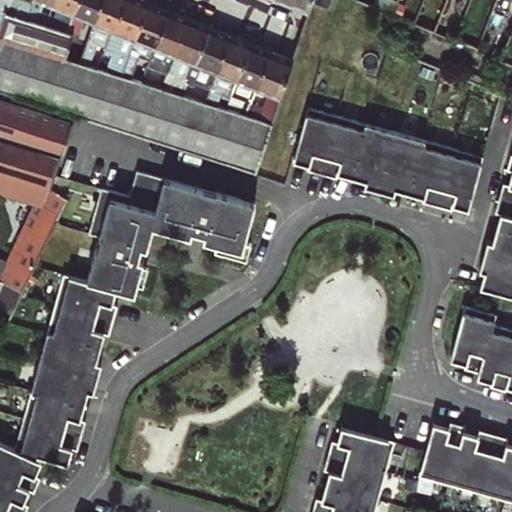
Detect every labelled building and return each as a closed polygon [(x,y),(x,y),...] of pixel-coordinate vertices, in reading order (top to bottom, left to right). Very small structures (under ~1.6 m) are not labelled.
[(29,0),(0,0),(0,8),(7,11),(24,16),(29,0)] [(41,1),(51,5),(53,0),(29,0),(24,16),(45,23),(49,12),(38,8),(41,1)] [(62,10),(71,13),(76,0),(53,0),(51,5),(49,11),(49,12),(45,23),(56,27),(60,15),(62,10)] [(78,16),(91,22),(100,0),(76,0),(71,13),(68,21),(65,29),(73,32),(78,16)] [(110,29),(112,30),(123,0),(100,0),(91,22),(75,61),(84,64),(92,45),(103,49),(110,29)] [(121,34),(132,38),(147,1),(143,0),(123,0),(112,30),(110,29),(103,49),(95,67),(106,71),(121,34)] [(306,12),(309,0),(287,0),(285,4),(306,12)] [(388,14),(390,15),(396,1),(392,0),(373,0),(371,8),(388,14)] [(132,38),(152,47),(167,9),(147,1),(132,38)] [(145,65),(165,73),(187,18),(167,9),(152,47),(145,65)] [(75,61),(69,59),(63,57),(68,45),(73,32),(65,29),(56,27),(45,23),(24,16),(7,11),(0,31),(0,90),(252,172),(268,123),(259,120),(243,115),(223,109),(210,105),(201,101),(138,81),(117,75),(106,71),(95,67),(84,64),(75,61)] [(165,73),(186,82),(208,26),(187,18),(165,73)] [(433,32),(452,40),(455,33),(436,25),(433,32)] [(195,81),(207,86),(228,34),(208,26),(186,82),(193,85),(195,81)] [(229,93),(234,80),(249,43),(228,34),(207,86),(201,101),(210,105),(217,87),(229,93)] [(234,80),(254,88),(269,51),(249,43),(234,80)] [(269,94),(277,97),(290,59),(269,51),(254,88),(269,94)] [(117,75),(138,81),(142,67),(122,61),(117,75)] [(223,109),(243,115),(250,100),(229,93),(223,109)] [(259,120),(268,123),(277,97),(269,94),(259,120)] [(0,279),(19,287),(63,196),(48,187),(71,122),(0,99),(0,190),(35,202),(9,262),(0,258),(0,279)] [(479,154),(305,106),(291,154),(307,158),(304,168),(333,177),(336,166),(364,174),(361,184),(391,192),(393,182),(422,190),(418,200),(447,208),(450,198),(466,203),(479,154)] [(511,154),(506,153),(502,169),(511,171),(508,185),(498,182),(490,211),(501,214),(493,242),(483,239),(475,268),(485,271),(481,287),(511,294),(511,154)] [(97,235),(85,281),(110,288),(133,294),(142,261),(136,260),(147,219),(203,234),(201,240),(241,250),(254,202),(136,170),(129,195),(100,188),(88,233),(97,235)] [(62,275),(14,449),(37,458),(37,456),(62,463),(66,447),(76,449),(84,420),(74,418),(82,389),(92,392),(100,363),(90,360),(98,332),(108,335),(116,306),(106,303),(110,288),(85,281),(62,275)] [(493,312),(462,304),(448,352),(464,356),(461,366),(490,374),(487,385),(502,388),(505,384),(511,386),(511,329),(489,323),(493,312)] [(428,431),(415,479),(511,503),(511,451),(502,449),(504,439),(475,431),(472,442),(459,438),(461,428),(446,424),(443,435),(428,431)] [(371,511),(392,440),(344,427),(340,442),(330,440),(321,469),(331,472),(324,500),(313,497),(309,511),(371,511)] [(14,449),(0,443),(0,511),(24,511),(28,504),(18,501),(23,487),(33,491),(39,477),(30,473),(37,458),(14,449)]
